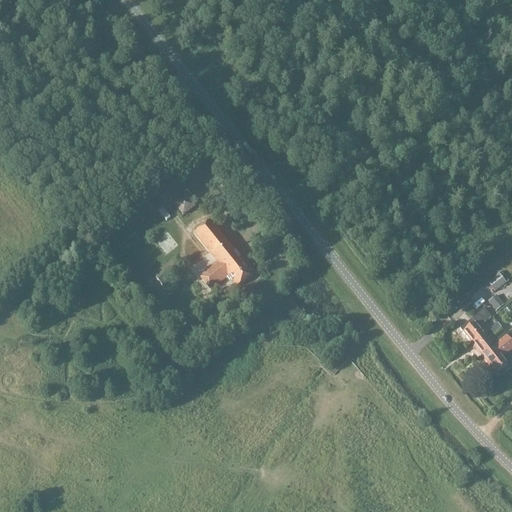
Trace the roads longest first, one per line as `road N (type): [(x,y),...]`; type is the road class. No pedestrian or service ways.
road 1 (tertiary): [(511,471),(125,0)]
road 2 (track): [(262,511),(323,410),(333,369),(387,325)]
road 3 (track): [(0,446),(88,489),(101,511)]
